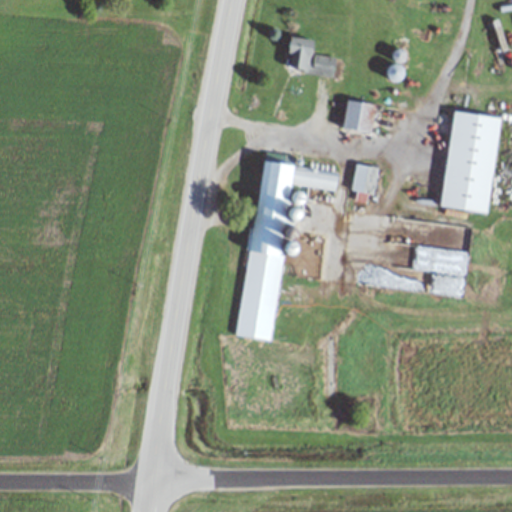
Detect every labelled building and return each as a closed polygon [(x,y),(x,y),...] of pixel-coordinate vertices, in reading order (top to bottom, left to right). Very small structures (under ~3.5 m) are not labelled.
[(316,40),(290,36),(286,70),(333,76),(336,57),(315,54),(316,40)] [(377,105),(349,100),(343,127),(371,133),(377,105)] [(500,117),(453,111),(442,207),(489,213),(500,117)] [(372,193),(376,168),(356,165),(352,190),(372,193)] [(340,173),(295,168),(293,185),(338,190),(340,173)] [(236,336),(271,340),(281,254),(246,250),(236,336)]
